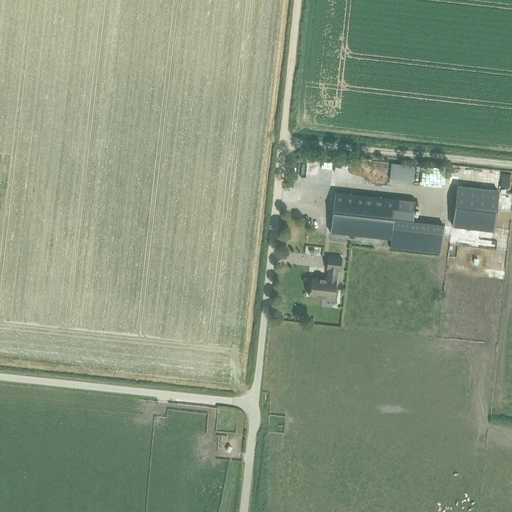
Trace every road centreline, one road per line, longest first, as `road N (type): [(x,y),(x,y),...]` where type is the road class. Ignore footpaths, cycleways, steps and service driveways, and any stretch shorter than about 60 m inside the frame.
road 1 (track): [(297,0),(282,139),(511,164)]
road 2 (residential): [(282,139),(255,404)]
road 3 (unclassified): [(255,404),(0,376)]
